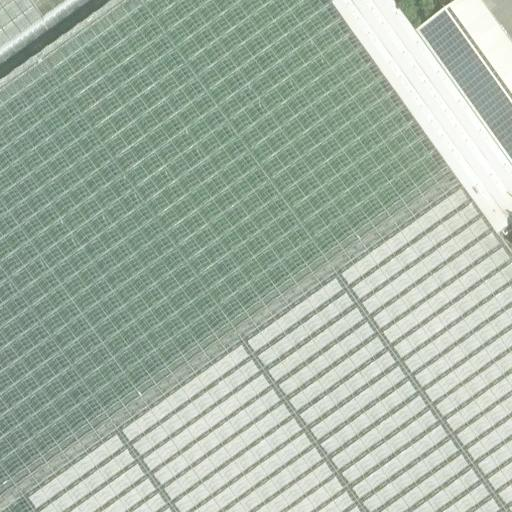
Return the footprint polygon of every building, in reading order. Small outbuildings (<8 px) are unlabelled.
[(0,0),(0,56),(78,0),(0,0)] [(128,0),(0,92),(0,511),(2,511),(76,459),(459,187),(458,187),(338,18),(333,11),(349,0),(128,0)] [(387,0),(349,0),(333,11),(338,18),(458,187),(511,148),(511,52),(474,0),(470,0),(415,40),(387,0)] [(407,0),(393,0),(399,8),(409,1),(407,0)] [(511,511),(511,262),(499,244),(511,234),(511,148),(458,187),(459,187),(76,459),(2,511),(511,511)]
